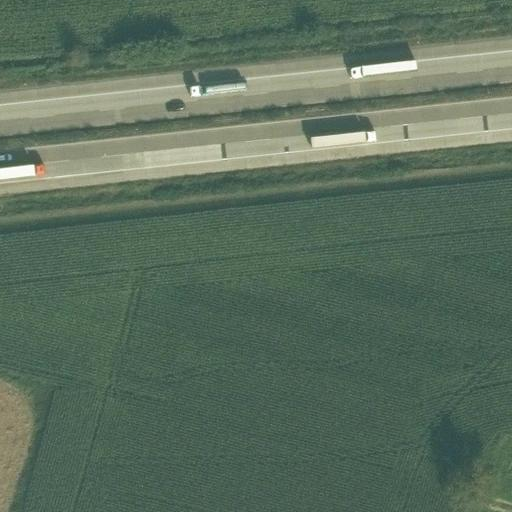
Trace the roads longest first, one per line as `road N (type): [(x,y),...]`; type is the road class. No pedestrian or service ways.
road 1 (motorway): [(511,67),(0,122)]
road 2 (motorway): [(0,169),(511,115)]
road 3 (track): [(511,174),(0,228)]
